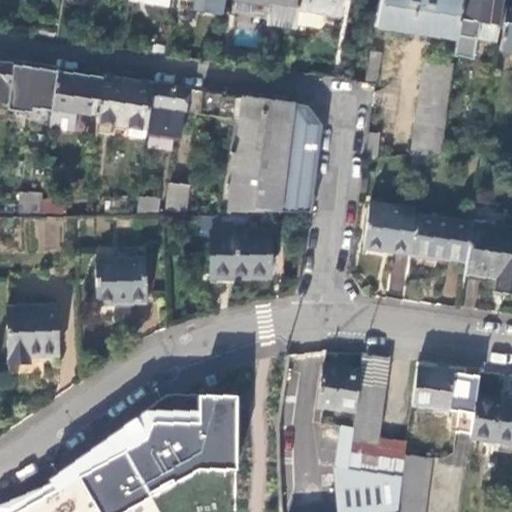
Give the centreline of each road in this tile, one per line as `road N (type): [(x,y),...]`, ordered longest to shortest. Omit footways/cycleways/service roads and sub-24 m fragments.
road 1 (residential): [(321,316),(345,120),(338,100),(317,88),(0,45)]
road 2 (residential): [(321,316),(225,333),(140,369),(0,460)]
road 3 (residential): [(511,341),(321,316)]
